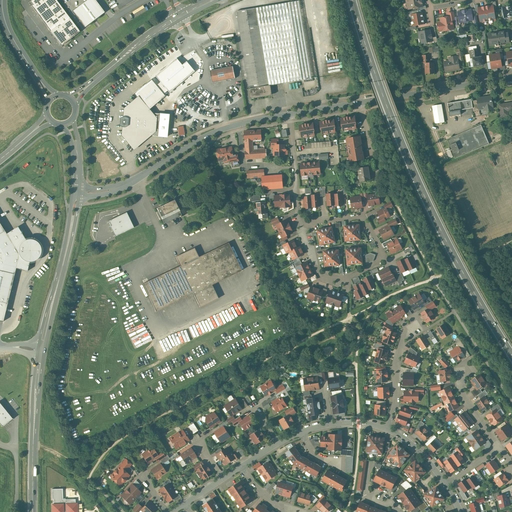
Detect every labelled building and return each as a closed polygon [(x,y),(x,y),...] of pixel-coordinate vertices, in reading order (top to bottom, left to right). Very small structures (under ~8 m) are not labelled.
[(31,0),(29,1),(32,5),(30,6),(61,46),(80,31),(55,0),(31,0)] [(105,12),(95,0),(86,0),(72,11),(84,28),(105,12)] [(421,0),(407,3),(408,9),(416,7),(420,7),(422,6),(421,4),(421,0)] [(288,3),(256,8),(268,85),(300,80),(288,3)] [(492,5),(485,7),(488,21),(495,20),(492,5)] [(511,6),(501,8),(503,18),(511,16),(511,6)] [(485,7),(478,8),(480,23),(488,21),(485,7)] [(256,8),(236,11),(249,88),(268,85),(256,8)] [(471,10),(466,11),(466,10),(462,11),(458,12),(458,17),(459,22),(460,22),(472,20),(471,10)] [(448,17),(440,19),(441,23),(438,23),(438,28),(442,27),(442,31),(453,29),(452,21),(451,19),(448,20),(448,17)] [(426,31),(426,30),(423,31),(418,32),(419,38),(420,38),(421,43),(429,42),(432,41),(431,38),(431,35),(430,35),(429,30),(426,31)] [(503,33),(503,32),(488,34),(490,45),(494,45),(494,44),(504,43),(509,43),(507,33),(503,33)] [(499,54),(489,55),(490,62),(500,60),(499,54)] [(450,63),(444,64),(445,72),(459,69),(458,63),(457,56),(456,56),(449,58),(450,63)] [(478,57),(472,58),(473,66),(473,67),(483,65),(482,62),(483,62),(483,59),(482,60),(481,57),(478,57)] [(500,60),(490,62),(491,69),(501,67),(500,60)] [(429,63),(425,63),(425,74),(434,73),(434,63),(429,63)] [(232,66),(209,71),(211,83),(234,79),(232,66)] [(145,104),(149,109),(165,96),(163,94),(156,85),(151,79),(133,94),(137,98),(143,105),(145,104)] [(156,85),(163,94),(167,90),(160,82),(156,85)] [(268,85),(249,88),(250,98),(270,95),(268,85)] [(477,98),(477,100),(478,108),(479,108),(479,109),(483,109),(484,110),(493,109),(490,96),(477,98)] [(137,98),(124,109),(124,118),(120,118),(120,125),(123,125),(122,135),(132,148),(140,141),(141,143),(151,134),(153,133),(153,128),(155,128),(155,120),(154,120),(154,116),(153,115),(149,109),(145,104),(143,105),(137,98)] [(471,99),(447,103),(448,107),(447,107),(447,108),(448,108),(449,116),(461,114),(460,110),(472,108),(471,101),(471,99)] [(477,100),(471,101),(472,108),(473,111),(479,110),(479,109),(479,108),(478,108),(477,100)] [(511,102),(498,105),(500,117),(506,117),(505,111),(511,109),(511,102)] [(441,104),(432,106),(435,123),(444,122),(441,104)] [(154,116),(154,120),(155,120),(155,128),(153,128),(153,133),(151,134),(153,136),(167,137),(169,115),(155,113),(153,115),(154,116)] [(346,118),(340,119),(342,126),(343,130),(356,128),(355,124),(354,116),(349,117),(347,117),(346,117),(346,118)] [(325,121),(320,122),(321,129),(322,134),(335,132),(334,127),(335,127),(333,120),(328,121),(328,120),(326,120),(325,121)] [(304,124),(299,125),(300,133),(301,133),(301,137),(314,135),(313,131),(314,131),(313,123),(307,124),(306,124),(304,124)] [(480,125),(446,139),(455,158),(489,144),(480,125)] [(261,130),(244,131),(244,136),(245,141),(252,140),(252,142),(261,142),(261,140),(261,130)] [(360,137),(346,139),(350,161),(363,159),(362,152),(360,152),(360,151),(361,151),(361,148),(360,145),(359,145),(359,144),(361,144),(360,137)] [(252,140),(245,141),(245,151),(245,159),(266,158),(266,150),(253,150),(252,142),(252,140)] [(284,145),(276,145),(274,145),(274,148),(274,153),(276,155),(284,155),(284,151),(286,149),(284,148),(284,145)] [(225,148),(217,150),(219,160),(224,160),(224,162),(232,161),(234,160),(231,148),(226,149),(225,148)] [(368,167),(356,169),(357,174),(359,174),(360,181),(370,180),(368,167)] [(247,178),(262,177),(264,177),(264,176),(264,170),(246,171),(247,178)] [(282,175),(264,176),(264,177),(262,177),(262,189),(283,188),(282,175)] [(334,195),(334,194),(331,194),(326,194),(327,200),(327,206),(335,205),(334,195)] [(337,195),(334,195),(335,205),(335,206),(343,205),(342,200),(342,194),(337,194),(337,195)] [(378,194),(368,195),(367,195),(368,199),(368,201),(369,206),(379,204),(378,194)] [(281,208),(288,207),(290,207),(289,202),(289,195),(274,197),(275,201),(276,201),(277,206),(281,206),(281,208)] [(314,196),(311,196),(311,197),(312,207),(319,206),(319,201),(318,195),(314,195),(314,196)] [(304,209),(312,208),(312,207),(311,197),(308,197),(308,196),(303,197),(303,203),(304,209)] [(357,208),(362,207),(361,200),(360,197),(350,198),(352,209),(357,208)] [(174,199),(156,208),(164,223),(181,215),(174,199)] [(385,208),(386,210),(393,206),(390,201),(383,205),(385,208)] [(265,202),(256,203),(256,208),(255,209),(256,212),(257,212),(257,215),(266,214),(266,207),(267,207),(266,207),(265,207),(265,206),(266,206),(265,202)] [(385,208),(382,209),(380,210),(380,211),(377,212),(380,218),(377,219),(379,223),(385,221),(384,219),(390,216),(386,210),(385,208)] [(126,212),(107,221),(113,233),(115,237),(134,227),(132,225),(126,212)] [(280,223),(277,217),(270,220),(273,227),(276,225),(280,223)] [(389,226),(390,227),(397,224),(395,219),(387,223),(388,226),(389,226)] [(279,232),(290,227),(288,223),(287,223),(286,220),(280,223),(276,225),(279,232)] [(0,224),(0,301),(7,303),(15,269),(27,271),(29,261),(30,261),(33,261),(36,260),(38,258),(39,256),(41,253),(41,250),(40,247),(39,244),(37,242),(34,240),(35,238),(30,237),(30,239),(26,240),(17,226),(6,234),(0,224)] [(354,226),(352,226),(351,226),(350,226),(349,226),(344,226),(344,230),(345,237),(345,236),(345,240),(348,239),(348,241),(357,240),(357,239),(360,238),(359,235),(360,235),(359,229),(358,225),(354,225),(354,226)] [(388,226),(379,231),(383,240),(390,236),(389,236),(393,234),(390,227),(389,226),(388,226)] [(240,227),(235,229),(239,237),(244,235),(240,227)] [(290,227),(279,232),(282,237),(282,238),(286,236),(292,233),(291,231),(292,231),(290,227)] [(322,229),(317,230),(318,235),(319,241),(320,244),(323,243),(323,244),(332,242),(331,241),(334,240),(333,237),(334,237),(332,231),(331,227),(327,228),(327,229),(324,229),(322,230),(322,229)] [(397,239),(392,242),(387,244),(391,253),(401,248),(401,247),(402,247),(400,244),(400,245),(397,239)] [(286,253),(290,252),(297,248),(293,241),(286,244),(283,245),(286,253)] [(179,267),(142,285),(155,312),(192,294),(199,308),(217,299),(211,285),(236,273),(223,246),(198,257),(194,248),(175,258),(179,267)] [(299,247),(297,248),(290,252),(293,259),(303,254),(299,247)] [(360,248),(356,249),(354,249),(353,249),(352,249),(351,249),(346,250),(346,254),(347,260),(347,263),(350,263),(350,264),(359,263),(359,262),(362,262),(361,259),(362,259),(361,252),(361,253),(360,248)] [(338,250),(333,251),(332,251),(331,251),(330,251),(328,251),(323,251),(324,256),(324,262),(325,265),(328,265),(328,266),(336,265),(336,264),(339,264),(339,260),(339,254),(338,254),(338,250)] [(371,254),(365,256),(366,259),(364,260),(366,264),(373,261),(375,255),(371,254)] [(411,257),(404,260),(409,269),(408,269),(409,271),(416,267),(411,257)] [(402,273),(408,269),(409,269),(404,260),(404,259),(401,261),(401,260),(397,262),(402,273)] [(302,265),(300,260),(292,264),(295,268),(296,268),(302,265)] [(296,268),(299,274),(310,269),(309,267),(308,267),(306,262),(302,265),(296,268)] [(381,279),(382,279),(391,274),(390,272),(390,271),(388,267),(378,272),(381,279)] [(370,276),(371,279),(374,278),(372,274),(378,271),(376,268),(370,271),(371,271),(368,273),(370,276)] [(303,280),(310,277),(312,276),(310,271),(311,271),(310,269),(299,274),(300,278),(302,278),(303,280)] [(392,274),(391,274),(382,279),(385,286),(396,281),(394,277),(393,277),(392,274)] [(371,279),(370,276),(368,277),(368,276),(364,278),(363,279),(365,283),(369,290),(375,287),(371,279)] [(305,292),(308,293),(311,287),(309,287),(308,284),(306,281),(304,282),(305,285),(299,287),(301,290),(304,289),(305,292)] [(369,290),(365,283),(364,284),(362,284),(361,283),(360,283),(356,285),(354,286),(355,290),(354,290),(353,291),(353,297),(355,296),(357,300),(364,296),(364,295),(365,295),(368,294),(368,293),(370,293),(369,290)] [(307,297),(313,300),(317,289),(311,287),(308,293),(307,297)] [(319,302),(321,295),(323,291),(322,291),(317,289),(313,300),(319,302)] [(326,303),(332,305),(336,293),(330,291),(326,303)] [(343,295),(336,293),(332,305),(339,307),(343,295)] [(414,297),(408,300),(414,309),(418,307),(418,306),(422,303),(424,302),(423,301),(421,297),(421,296),(420,295),(419,295),(419,294),(418,294),(419,295),(414,297)] [(432,301),(429,297),(423,301),(424,302),(422,303),(424,306),(425,306),(432,301)] [(429,308),(430,310),(436,307),(433,301),(432,301),(425,306),(427,309),(429,308)] [(400,305),(393,310),(399,319),(401,318),(400,316),(405,313),(400,305)] [(429,308),(427,309),(421,313),(426,322),(429,320),(431,321),(432,320),(432,318),(434,317),(430,310),(429,308)] [(224,309),(208,316),(212,327),(228,320),(224,309)] [(390,319),(392,322),(393,323),(399,319),(393,310),(390,311),(390,314),(388,315),(388,317),(389,319),(390,319)] [(392,327),(386,323),(383,330),(386,331),(386,330),(391,332),(394,328),(392,327)] [(450,334),(444,324),(436,329),(442,338),(450,334)] [(391,332),(386,330),(386,331),(385,334),(384,334),(383,338),(384,338),(382,342),(392,345),(396,333),(391,332)] [(430,330),(426,332),(429,337),(431,340),(435,338),(430,330)] [(426,339),(424,336),(416,340),(421,347),(424,345),(425,347),(429,344),(426,339)] [(430,347),(434,345),(431,340),(429,337),(426,339),(429,344),(430,347)] [(458,346),(463,355),(467,352),(460,341),(456,343),(457,346),(458,346)] [(458,346),(457,346),(453,350),(454,352),(450,354),(456,362),(464,356),(463,355),(458,346)] [(417,353),(410,347),(407,353),(409,353),(416,356),(417,353)] [(378,348),(378,349),(377,352),(376,352),(375,356),(376,357),(374,362),(380,363),(380,362),(384,363),(385,360),(386,360),(387,356),(386,355),(387,352),(385,351),(385,350),(383,349),(378,348)] [(409,353),(404,362),(414,367),(419,358),(416,356),(409,353)] [(449,364),(442,358),(439,361),(445,367),(449,364)] [(449,370),(439,371),(441,381),(451,380),(449,370)] [(385,371),(376,371),(377,375),(375,375),(374,376),(374,378),(375,379),(377,379),(377,382),(387,381),(386,376),(387,376),(387,373),(386,373),(386,371),(385,371)] [(408,373),(403,373),(403,385),(413,386),(413,382),(414,381),(414,378),(413,377),(413,374),(413,373),(408,373)] [(477,389),(483,385),(486,383),(480,374),(470,380),(476,388),(477,389)] [(328,379),(328,380),(330,389),(340,387),(340,386),(340,385),(340,383),(339,382),(338,377),(328,379)] [(274,388),(275,388),(275,386),(274,385),(273,384),(271,381),(270,381),(269,381),(267,382),(267,383),(261,387),(265,394),(266,393),(267,392),(268,392),(269,394),(272,393),(272,392),(275,390),(274,388)] [(318,383),(304,385),(305,391),(319,389),(318,383)] [(274,388),(275,390),(277,393),(283,390),(285,389),(284,386),(282,384),(275,388),(274,388)] [(477,395),(485,390),(485,389),(484,388),(485,387),(483,385),(477,389),(476,388),(471,391),(474,397),(477,395)] [(378,388),(378,389),(378,397),(380,398),(389,397),(388,387),(381,388),(378,388)] [(439,392),(444,402),(453,397),(449,388),(439,392)] [(281,397),(282,399),(286,396),(283,390),(277,393),(275,395),(276,398),(276,399),(278,399),(281,397)] [(485,390),(477,395),(480,399),(484,396),(484,397),(488,394),(485,390)] [(404,394),(404,398),(404,401),(409,401),(409,402),(414,402),(414,401),(418,401),(418,392),(418,391),(415,391),(414,391),(412,391),(409,391),(404,391),(404,394)] [(331,396),(332,405),(343,403),(343,400),(343,399),(343,397),(342,396),(342,395),(341,395),(333,396),(331,396)] [(484,396),(480,399),(475,402),(482,411),(490,405),(484,397),(484,396)] [(278,399),(276,399),(276,400),(272,403),(273,406),(272,407),(273,409),(275,410),(276,409),(277,411),(286,406),(282,399),(281,397),(278,399)] [(306,400),(308,407),(319,406),(319,397),(311,398),(306,399),(306,400)] [(458,407),(453,397),(444,402),(449,411),(458,407)] [(230,403),(236,412),(242,409),(235,399),(230,403)] [(0,423),(2,427),(9,421),(13,418),(0,402),(0,423)] [(236,412),(230,403),(225,406),(224,406),(231,416),(236,412)] [(344,406),(343,403),(332,405),(334,414),(344,412),(344,411),(345,410),(345,407),(344,406)] [(376,405),(375,405),(375,411),(376,412),(376,414),(384,416),(385,409),(386,408),(385,407),(385,406),(376,405)] [(321,414),(319,406),(308,407),(309,415),(315,414),(321,414)] [(292,407),(285,411),(288,416),(289,415),(290,416),(295,413),(292,407)] [(399,414),(408,418),(409,418),(412,410),(402,407),(399,414)] [(495,410),(492,412),(486,416),(489,419),(489,420),(491,421),(490,422),(491,422),(493,425),(502,419),(501,418),(502,417),(500,415),(499,415),(497,411),(495,410)] [(447,422),(449,420),(454,416),(451,412),(444,418),(447,422)] [(465,412),(458,417),(455,420),(459,425),(469,417),(465,412)] [(215,416),(213,413),(210,415),(209,414),(206,417),(205,420),(206,422),(207,424),(209,427),(213,425),(219,421),(217,418),(217,417),(217,416),(215,416)] [(408,418),(399,414),(396,422),(405,425),(408,418)] [(456,414),(454,416),(449,420),(451,423),(455,420),(458,417),(456,414)] [(254,423),(249,415),(242,420),(239,422),(240,423),(244,430),(254,423)] [(288,416),(279,421),(284,429),(294,423),(292,420),(290,416),(289,415),(288,416)] [(239,422),(242,420),(239,416),(235,419),(232,421),(235,426),(240,423),(239,422)] [(473,423),(469,417),(459,425),(463,430),(467,428),(473,423)] [(181,431),(188,426),(183,420),(177,424),(181,431)] [(420,420),(416,428),(418,430),(421,427),(422,427),(424,424),(420,420)] [(504,425),(498,429),(496,431),(501,439),(508,435),(509,435),(511,434),(511,433),(505,425),(504,425)] [(223,426),(220,429),(218,430),(214,432),(221,442),(230,437),(224,428),(223,426)] [(422,427),(421,427),(418,430),(416,433),(424,440),(429,434),(427,432),(427,431),(424,429),(422,427)] [(257,431),(255,428),(247,433),(250,436),(257,431)] [(250,436),(254,441),(254,440),(256,444),(259,442),(260,442),(263,440),(262,440),(264,438),(262,435),(263,435),(261,432),(261,433),(259,430),(257,431),(250,436)] [(181,431),(169,438),(170,440),(171,439),(171,440),(171,441),(174,446),(176,446),(177,448),(181,445),(183,445),(184,444),(185,443),(188,441),(181,431)] [(471,444),(481,437),(479,435),(476,431),(468,437),(469,438),(468,440),(471,444)] [(327,450),(340,450),(341,450),(341,449),(341,437),(338,435),(338,434),(328,434),(328,436),(322,436),(322,437),(321,438),(320,438),(320,447),(328,447),(327,450)] [(429,444),(433,440),(436,437),(434,435),(427,442),(429,444)] [(375,437),(369,436),(367,451),(371,451),(370,453),(377,454),(377,452),(382,453),(384,438),(378,437),(375,436),(375,437)] [(481,437),(471,444),(473,447),(475,446),(476,448),(483,444),(484,443),(481,439),(482,438),(481,437)] [(433,440),(429,444),(427,446),(433,452),(439,447),(433,440)] [(491,444),(488,440),(484,443),(483,444),(485,447),(483,448),(485,451),(484,452),(489,449),(491,444)] [(399,467),(405,460),(408,456),(409,455),(403,450),(404,449),(401,448),(397,445),(394,448),(389,453),(390,453),(387,457),(399,467)] [(286,455),(288,458),(297,451),(296,448),(295,449),(293,446),(285,452),(287,455),(286,455)] [(459,447),(457,448),(455,449),(457,452),(457,451),(460,456),(464,453),(460,446),(459,447)] [(220,460),(222,459),(231,453),(227,447),(222,451),(220,448),(214,452),(216,455),(217,455),(218,456),(218,457),(218,458),(220,460)] [(152,448),(142,454),(145,459),(146,459),(149,462),(155,458),(154,458),(157,456),(156,455),(152,448)] [(190,448),(185,452),(191,460),(196,457),(193,452),(190,448)] [(291,460),(294,463),(300,456),(298,454),(299,453),(297,451),(288,458),(290,460),(291,460)] [(457,451),(457,452),(450,457),(457,467),(464,461),(460,456),(457,451)] [(161,452),(156,455),(157,456),(154,458),(155,458),(157,462),(160,460),(165,457),(161,452)] [(186,463),(191,460),(185,452),(183,453),(180,455),(183,460),(185,463),(186,463)] [(232,452),(231,453),(222,459),(224,461),(225,461),(227,464),(231,461),(235,458),(236,460),(239,457),(236,453),(234,455),(232,452)] [(171,461),(179,456),(177,453),(169,458),(170,459),(171,461)] [(165,457),(160,460),(162,464),(170,459),(169,458),(167,455),(165,457)] [(297,466),(300,468),(306,458),(303,457),(300,456),(294,463),(298,466),(297,466)] [(444,462),(441,457),(436,460),(442,467),(445,465),(444,462)] [(457,467),(450,457),(444,462),(445,465),(451,472),(458,467),(457,467)] [(303,469),(306,470),(311,462),(308,460),(308,459),(306,458),(300,468),(303,469)] [(125,459),(118,466),(119,467),(124,471),(130,464),(131,465),(125,459)] [(366,460),(360,459),(355,494),(361,494),(361,491),(362,491),(366,460)] [(493,460),(486,465),(491,473),(498,468),(496,465),(497,465),(495,462),(494,463),(493,460)] [(203,465),(201,461),(193,466),(196,471),(197,470),(197,469),(203,465)] [(408,468),(405,470),(414,481),(417,478),(417,479),(425,472),(415,461),(407,467),(408,468)] [(257,469),(261,466),(259,462),(252,466),(255,471),(258,469),(257,469)] [(261,475),(262,475),(272,468),(271,466),(270,467),(269,465),(267,462),(261,466),(257,469),(258,469),(261,475)] [(308,472),(311,474),(316,464),(314,462),(313,463),(311,462),(306,470),(308,471),(308,472)] [(160,464),(151,470),(155,477),(159,475),(160,476),(165,472),(160,464)] [(319,465),(316,464),(311,474),(314,475),(314,474),(317,476),(321,468),(318,466),(319,465)] [(211,473),(206,466),(205,466),(204,467),(203,465),(197,469),(197,470),(203,479),(211,473)] [(119,467),(117,470),(115,470),(113,472),(113,474),(110,476),(120,485),(119,485),(122,482),(124,482),(125,481),(126,480),(126,478),(128,475),(128,476),(129,476),(124,471),(119,467)] [(274,470),(272,468),(262,475),(266,481),(275,474),(274,472),(273,470),(274,470)] [(390,489),(391,489),(394,483),(396,478),(395,478),(394,477),(390,475),(390,476),(388,475),(388,474),(385,473),(385,472),(381,471),(379,470),(374,481),(374,480),(377,482),(379,483),(382,485),(385,486),(388,487),(391,488),(390,489)] [(327,483),(333,473),(330,471),(329,472),(326,471),(322,479),(325,481),(324,481),(327,483)] [(333,473),(327,483),(331,485),(331,484),(334,486),(339,477),(336,476),(336,475),(333,473)] [(499,486),(508,480),(505,477),(502,473),(502,474),(494,479),(496,482),(497,482),(499,486)] [(479,484),(473,476),(466,480),(471,487),(472,489),(479,484)] [(339,477),(334,486),(337,487),(336,488),(342,491),(344,487),(343,486),(346,480),(342,478),(341,479),(339,477)] [(466,480),(465,478),(457,484),(462,490),(464,493),(471,487),(466,480)] [(232,495),(243,488),(242,485),(244,483),(242,480),(228,489),(232,495)] [(406,490),(409,488),(412,486),(406,481),(401,485),(406,490)] [(276,485),(273,482),(268,488),(270,490),(276,485)] [(275,492),(282,494),(285,484),(278,482),(275,492)] [(126,490),(135,498),(140,492),(132,484),(129,487),(126,490)] [(162,494),(163,496),(172,490),(169,486),(168,486),(167,485),(167,484),(165,486),(159,489),(162,494)] [(292,487),(285,484),(282,494),(289,497),(292,487)] [(429,492),(425,495),(432,506),(437,503),(444,499),(436,487),(429,491),(429,492)] [(237,502),(248,494),(243,488),(232,495),(237,502)] [(403,504),(415,496),(409,488),(406,490),(398,496),(403,504)] [(135,498),(126,490),(123,493),(121,496),(129,504),(135,498)] [(174,494),(172,490),(163,496),(164,497),(167,502),(173,498),(175,497),(174,495),(174,494)] [(467,498),(464,493),(462,490),(458,493),(463,500),(467,498)] [(312,497),(300,493),(298,501),(309,505),(312,497)] [(502,494),(498,495),(499,507),(510,505),(509,493),(504,494),(502,494)] [(248,494),(237,502),(241,508),(255,499),(252,495),(249,497),(248,494)] [(417,506),(420,504),(415,496),(403,504),(409,511),(417,506)] [(221,511),(217,506),(212,498),(211,499),(202,505),(206,511),(221,511)] [(323,511),(326,511),(328,511),(330,511),(333,509),(331,507),(332,507),(323,498),(320,502),(316,505),(321,510),(322,510),(324,511),(323,511)] [(78,511),(78,502),(75,503),(75,499),(65,499),(65,503),(52,504),(52,511),(78,511)] [(152,505),(148,501),(141,509),(143,511),(151,511),(155,508),(152,505)] [(420,504),(417,506),(421,511),(427,507),(423,501),(420,504)] [(356,511),(361,511),(364,504),(360,502),(356,511)] [(477,502),(476,502),(470,504),(472,511),(478,511),(480,511),(479,509),(479,508),(479,506),(478,506),(478,503),(477,502)] [(138,503),(132,510),(133,511),(138,511),(139,511),(137,511),(141,507),(138,503)] [(259,511),(265,505),(263,503),(261,506),(258,504),(252,511),(259,511)]
